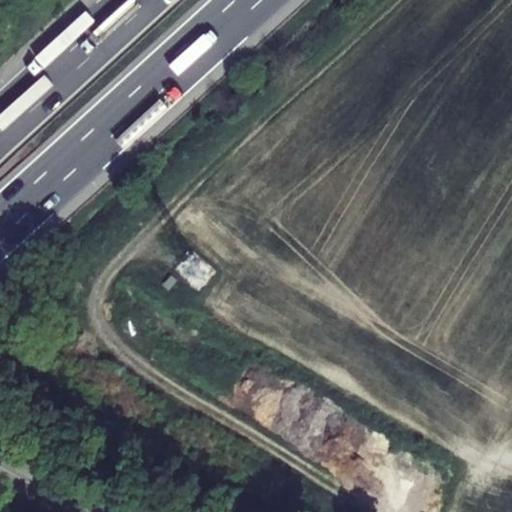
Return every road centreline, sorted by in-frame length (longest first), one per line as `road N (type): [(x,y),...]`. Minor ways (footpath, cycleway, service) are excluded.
road 1 (motorway): [(0,224),(247,0)]
road 2 (motorway): [(136,0),(0,124)]
